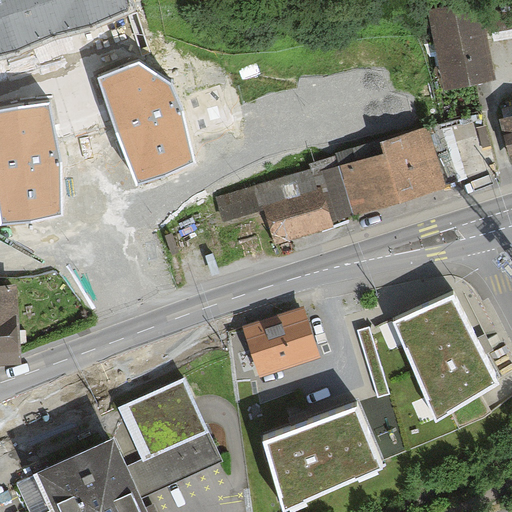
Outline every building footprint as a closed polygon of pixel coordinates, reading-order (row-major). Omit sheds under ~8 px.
[(131,0),(0,0),(0,56),(135,8),(131,0)] [(483,22),(436,30),(446,85),(493,76),(483,22)] [(140,62),(98,79),(137,186),(194,162),(182,111),(173,84),(140,62)] [(49,103),(0,111),(0,227),(60,217),(61,165),(49,103)] [(511,118),(501,121),(511,162),(511,118)] [(388,155),(332,172),(345,216),(443,186),(427,132),(385,145),(388,155)] [(333,224),(322,191),(267,209),(278,242),(333,224)] [(16,278),(0,279),(0,353),(21,352),(16,278)] [(454,283),(389,316),(438,413),(503,380),(454,283)] [(316,356),(301,311),(247,329),(262,374),(316,356)] [(114,440),(39,474),(56,511),(145,511),(139,497),(219,461),(184,384),(122,411),(144,461),(127,469),(114,440)] [(360,401),(257,439),(284,511),(387,473),(360,401)]
